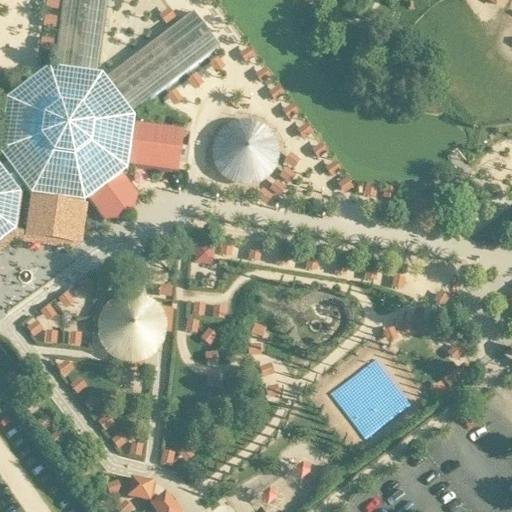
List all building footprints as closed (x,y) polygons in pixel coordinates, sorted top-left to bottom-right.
[(107,0),(62,0),(53,71),(48,71),(6,103),(0,143),(0,157),(6,166),(0,170),(0,255),(14,245),(74,251),(82,246),(87,203),(103,224),(124,225),(133,217),(138,197),(122,176),(126,173),(127,169),(177,176),(183,132),(133,125),(133,121),(131,117),(219,50),(192,15),(104,82),(101,78),(96,77),(107,0)] [(277,179),(269,121),(212,129),(220,187),(277,179)] [(192,250),(192,266),(213,265),(213,250),(192,250)] [(511,306),(511,297),(503,305),(511,316),(511,306)] [(150,503),(151,482),(110,481),(109,511),(132,511),(133,502),(150,503)] [(148,502),(154,511),(178,511),(165,491),(148,502)] [(151,511),(142,503),(133,511),(151,511)]
